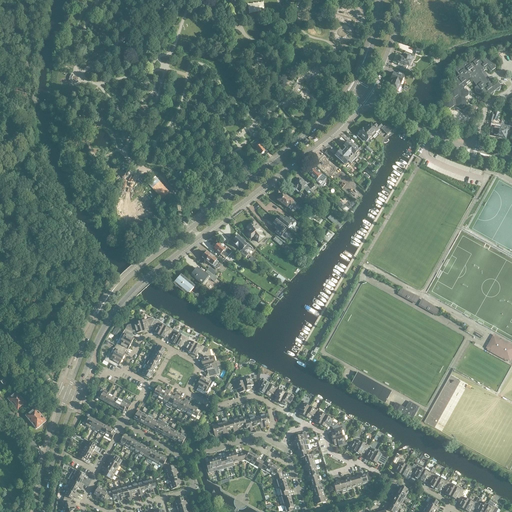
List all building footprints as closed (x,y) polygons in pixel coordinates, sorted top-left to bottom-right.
[(451,100),(450,110),(473,112),(479,95),(483,90),(479,86),(481,83),(487,79),(499,73),(502,79),(509,77),(510,82),(511,82),(511,51),(511,52),(503,53),(494,55),(486,59),(487,61),(479,65),(478,64),(469,72),(464,76),(459,84),(455,92),(451,100)] [(413,58),(405,55),(404,55),(402,59),(400,58),(399,58),(398,58),(397,61),(398,61),(398,62),(399,63),(398,66),(401,67),(402,64),(409,66),(409,65),(410,66),(413,58)] [(390,80),(391,81),(400,85),(405,75),(398,72),(397,75),(393,73),(390,80)] [(400,85),(391,81),(388,88),(394,90),(393,91),(397,93),(400,85)] [(371,123),(365,129),(373,138),(377,134),(376,133),(382,126),(380,124),(377,127),(374,124),(373,125),(371,123)] [(381,129),(387,135),(392,130),(386,124),(381,129)] [(500,128),(498,138),(506,139),(507,130),(508,130),(509,130),(509,129),(510,127),(501,125),(500,128)] [(491,136),(498,138),(500,128),(493,127),(491,136)] [(359,133),(358,134),(356,136),(360,139),(363,143),(365,141),(367,143),(373,138),(365,129),(364,128),(361,131),(360,130),(358,132),(359,133)] [(345,148),(343,150),(358,164),(354,160),(357,157),(354,154),(358,150),(354,147),(355,147),(355,146),(352,144),(351,145),(349,142),(344,147),(345,148)] [(260,145),(256,148),(261,155),(265,151),(260,145)] [(340,152),(335,157),(338,159),(337,160),(340,163),(341,162),(344,165),(348,161),(351,164),(354,160),(358,164),(343,150),(341,153),(340,152)] [(341,173),(343,170),(332,160),(330,162),(323,156),(322,157),(323,158),(322,159),(321,158),(320,159),(329,168),(326,171),(333,177),(339,171),(341,173)] [(319,174),(314,170),(309,175),(321,186),(324,182),(326,179),(320,173),(319,174)] [(155,176),(148,183),(162,199),(170,193),(155,176)] [(293,184),(294,185),(293,185),(294,187),(291,188),(294,192),(296,190),(298,194),(304,189),(307,193),(309,191),(311,193),(317,188),(313,184),(308,188),(306,186),(307,185),(302,177),(301,178),(300,179),(299,178),(294,182),(295,183),(293,184)] [(288,209),(291,206),(294,208),(296,204),(282,194),(279,198),(278,197),(276,199),(277,200),(277,201),(288,209)] [(331,214),(328,218),(339,229),(342,226),(331,214)] [(278,222),(277,222),(287,229),(289,231),(295,222),(289,218),(287,220),(285,218),(283,221),(280,218),(278,222)] [(287,229),(277,222),(278,222),(276,220),(273,224),(276,227),(274,229),(276,231),(275,233),(280,237),(287,229)] [(246,236),(247,236),(250,239),(253,237),(257,242),(264,238),(261,234),(261,233),(262,232),(254,222),(246,228),(248,231),(245,234),(246,236)] [(238,236),(232,241),(241,251),(238,253),(245,258),(248,254),(253,249),(248,244),(247,245),(244,242),(245,241),(242,238),(241,239),(238,236)] [(214,249),(221,255),(218,258),(228,265),(230,262),(226,259),(232,253),(226,247),(224,249),(219,244),(214,249)] [(296,254),(284,244),(281,247),(293,257),(296,254)] [(211,254),(210,255),(207,252),(203,258),(206,261),(205,262),(208,265),(209,263),(215,268),(216,267),(216,268),(217,268),(218,268),(219,268),(220,267),(220,266),(220,265),(220,264),(219,264),(220,263),(214,258),(214,257),(211,254)] [(210,267),(207,270),(207,271),(214,276),(216,273),(214,272),(215,271),(210,267)] [(197,269),(192,275),(196,278),(195,279),(202,285),(209,278),(214,282),(218,278),(214,276),(207,271),(205,274),(203,273),(197,269)] [(175,284),(180,289),(187,295),(194,287),(182,276),(175,284)] [(401,290),(399,294),(415,303),(417,299),(401,290)] [(422,302),(420,306),(424,308),(435,314),(438,310),(422,302)] [(237,311),(234,309),(231,313),(234,315),(233,318),(240,322),(244,316),(237,311)] [(152,318),(140,322),(143,332),(149,330),(148,327),(152,326),(154,327),(158,321),(157,321),(160,316),(159,316),(158,316),(157,317),(156,318),(157,318),(156,320),(152,318)] [(154,327),(154,328),(156,330),(154,333),(160,336),(165,327),(165,326),(158,321),(154,327)] [(127,325),(125,330),(132,334),(133,332),(136,332),(137,334),(143,332),(140,322),(134,324),(127,325)] [(165,327),(160,336),(165,339),(167,336),(169,337),(173,330),(165,326),(165,327)] [(125,330),(120,338),(131,344),(134,339),(132,337),(133,335),(132,334),(125,330)] [(173,330),(169,337),(172,338),(170,342),(176,345),(181,335),(181,334),(173,330)] [(181,335),(176,345),(181,348),(183,344),(185,346),(189,339),(181,334),(181,335)] [(120,338),(116,346),(125,351),(127,349),(128,350),(131,344),(120,338)] [(511,347),(494,338),(488,350),(487,351),(508,362),(511,355),(511,347)] [(189,339),(185,346),(188,347),(186,350),(191,353),(196,344),(197,343),(189,339)] [(196,344),(191,353),(197,356),(199,352),(202,354),(205,347),(202,345),(202,347),(196,344)] [(157,345),(154,350),(164,356),(165,354),(164,353),(166,350),(157,345)] [(116,346),(112,354),(122,360),(125,354),(124,354),(125,351),(116,346)] [(205,347),(202,354),(204,355),(205,358),(202,359),(204,365),(216,362),(214,357),(213,356),(212,356),(210,350),(205,347)] [(314,352),(312,351),(311,354),(312,355),(309,360),(307,364),(309,366),(314,357),(319,348),(317,347),(314,352)] [(154,350),(152,355),(160,360),(162,357),(163,358),(164,356),(154,350)] [(106,358),(104,361),(108,363),(109,363),(116,367),(116,366),(117,367),(118,365),(119,366),(122,360),(112,354),(111,353),(108,359),(106,358)] [(145,357),(159,365),(160,363),(159,362),(160,360),(152,355),(149,354),(148,357),(145,356),(145,357)] [(144,363),(147,365),(155,369),(156,367),(158,367),(159,365),(145,357),(144,359),(146,360),(144,363)] [(216,362),(204,365),(205,371),(208,370),(209,374),(208,376),(215,380),(217,375),(219,374),(216,362)] [(140,366),(140,367),(154,375),(155,373),(154,372),(155,369),(147,365),(144,363),(142,367),(140,366)] [(140,367),(139,368),(141,370),(139,373),(150,379),(151,376),(152,377),(154,375),(140,367)] [(0,374),(0,381),(3,385),(10,379),(6,374),(3,376),(1,373),(0,374)] [(392,392),(357,373),(350,385),(385,404),(392,392)] [(202,376),(199,382),(210,388),(215,380),(208,376),(207,376),(206,378),(202,376)] [(251,377),(243,379),(246,391),(252,390),(251,386),(254,385),(251,377)] [(243,379),(237,381),(234,382),(236,390),(239,389),(240,393),(246,391),(243,379)] [(260,385),(258,387),(261,388),(259,391),(265,394),(271,383),(262,379),(259,384),(260,385)] [(11,381),(7,384),(14,392),(18,389),(11,381)] [(199,382),(196,387),(198,388),(197,391),(207,396),(208,393),(207,393),(210,388),(199,382)] [(279,388),(271,383),(265,394),(270,397),(272,394),(274,395),(279,388)] [(153,396),(158,399),(162,391),(160,389),(162,386),(159,385),(153,396)] [(286,392),(279,388),(274,395),(277,397),(275,400),(280,403),(286,392)] [(162,391),(158,399),(163,401),(169,390),(167,389),(165,392),(162,391)] [(100,393),(98,396),(100,397),(101,398),(100,399),(104,402),(109,394),(104,391),(104,392),(101,390),(100,393)] [(169,390),(163,401),(167,404),(172,396),(169,394),(171,391),(169,390)] [(25,407),(23,406),(27,403),(17,391),(8,399),(18,411),(23,406),(24,407),(25,407)] [(286,392),(280,403),(286,406),(288,403),(290,404),(294,397),(292,395),(286,392)] [(109,394),(104,402),(109,405),(114,396),(114,397),(116,394),(114,393),(113,396),(109,394)] [(174,397),(172,396),(167,404),(166,406),(171,409),(172,406),(178,395),(176,394),(174,397)] [(180,396),(178,395),(172,406),(177,409),(181,401),(179,400),(180,396)] [(119,399),(114,397),(114,396),(109,405),(114,407),(119,399)] [(122,401),(119,399),(114,407),(119,410),(123,402),(124,402),(125,400),(124,399),(122,401)] [(181,401),(177,409),(182,412),(188,401),(186,399),(184,403),(181,401)] [(124,402),(123,402),(119,410),(124,413),(125,411),(127,412),(132,404),(125,400),(124,402)] [(188,401),(182,412),(186,414),(191,406),(188,405),(190,402),(188,401)] [(299,413),(305,416),(311,406),(303,401),(299,409),(301,410),(299,413)] [(396,403),(393,408),(392,410),(411,421),(419,408),(409,402),(405,408),(396,403)] [(191,406),(186,414),(191,417),(197,406),(195,405),(193,408),(191,406)] [(197,406),(191,417),(196,420),(200,412),(198,410),(199,407),(197,406)] [(311,406),(305,416),(310,420),(312,416),(315,417),(319,410),(311,406)] [(36,429),(41,425),(46,421),(35,409),(26,416),(36,429)] [(319,410),(315,417),(317,419),(315,422),(321,425),(327,414),(319,410)] [(136,421),(138,423),(143,413),(139,411),(134,419),(137,420),(136,421)] [(143,413),(138,423),(141,424),(141,423),(144,424),(148,416),(143,413)] [(148,416),(144,424),(146,425),(146,427),(148,428),(153,419),(153,418),(155,414),(154,413),(152,416),(149,414),(148,416)] [(254,414),(249,415),(250,419),(253,431),(256,430),(255,427),(257,426),(255,417),(254,414)] [(327,414),(321,425),(326,428),(328,425),(330,426),(331,426),(333,427),(335,426),(337,424),(333,422),(335,419),(327,414)] [(260,416),(255,417),(257,426),(260,425),(261,428),(264,428),(260,416)] [(85,426),(89,428),(90,428),(94,420),(89,417),(89,419),(86,418),(83,424),(85,425),(85,426)] [(245,429),(247,429),(245,420),(244,417),(238,418),(241,427),(244,426),(245,429)] [(158,421),(153,429),(156,431),(155,432),(157,433),(165,419),(163,418),(162,421),(159,419),(158,421)] [(153,419),(148,428),(150,429),(151,428),(153,429),(158,421),(153,419)] [(165,419),(157,433),(159,434),(160,433),(163,434),(167,427),(168,425),(168,424),(165,423),(166,420),(165,419)] [(250,419),(245,420),(247,429),(250,428),(251,431),(253,431),(250,419)] [(89,428),(88,430),(89,431),(91,429),(95,431),(99,423),(94,420),(90,428),(89,428)] [(233,420),(228,421),(230,430),(233,429),(234,433),(237,432),(233,420)] [(104,425),(99,423),(95,431),(99,433),(96,438),(97,439),(100,434),(99,434),(104,425)] [(223,423),(218,424),(220,433),(223,432),(224,436),(226,435),(223,423)] [(212,426),(207,428),(209,434),(210,436),(215,434),(216,438),(218,437),(217,434),(220,433),(218,424),(212,426)] [(335,432),(331,433),(333,439),(345,436),(345,435),(344,434),(345,433),(346,431),(344,426),(343,425),(339,426),(339,425),(337,424),(335,426),(333,427),(335,432)] [(104,425),(99,434),(100,434),(104,436),(109,428),(104,425)] [(167,427),(163,434),(165,436),(165,437),(167,438),(172,429),(167,427)] [(109,428),(104,436),(109,439),(109,438),(112,440),(115,434),(113,432),(113,431),(109,428)] [(172,429),(167,438),(169,439),(170,438),(172,440),(177,432),(172,429)] [(177,432),(172,440),(175,441),(174,442),(176,443),(181,434),(177,432)] [(293,444),(305,440),(308,440),(306,432),(303,433),(303,435),(295,437),(296,441),(292,442),(293,444)] [(181,434),(176,443),(179,445),(179,443),(182,445),(187,436),(183,433),(182,433),(181,434)] [(120,444),(125,446),(129,438),(126,437),(127,436),(125,434),(120,444)] [(345,436),(333,439),(335,445),(338,444),(339,447),(347,445),(345,436)] [(354,437),(347,449),(350,450),(350,449),(356,452),(362,442),(354,437)] [(129,438),(125,446),(129,449),(134,440),(132,439),(132,440),(129,438)] [(134,440),(129,449),(134,451),(139,443),(136,442),(137,441),(134,440)] [(88,441),(85,446),(93,451),(96,446),(88,441)] [(139,443),(134,451),(139,454),(144,445),(142,444),(141,445),(139,443)] [(361,443),(356,452),(361,455),(363,452),(366,453),(370,446),(367,444),(366,446),(361,443)] [(144,445),(139,454),(138,456),(136,459),(137,459),(138,457),(142,459),(144,457),(148,449),(145,447),(146,446),(144,445)] [(295,452),(296,454),(308,451),(307,445),(298,448),(299,451),(295,452)] [(82,452),(83,451),(91,456),(93,451),(85,446),(83,450),(80,449),(80,450),(82,452)] [(378,450),(370,446),(366,453),(368,455),(366,458),(372,461),(378,450)] [(148,449),(144,457),(148,459),(153,450),(151,449),(151,450),(148,449)] [(147,461),(146,464),(147,465),(148,463),(152,465),(152,464),(157,454),(155,452),(155,451),(153,450),(148,459),(147,461)] [(378,450),(372,461),(377,464),(378,462),(384,465),(385,464),(385,463),(389,456),(378,450)] [(91,456),(83,451),(82,452),(80,456),(79,459),(85,462),(86,460),(88,461),(91,456)] [(245,452),(240,454),(241,460),(244,460),(250,463),(254,455),(249,452),(248,454),(245,452)] [(236,453),(231,454),(233,463),(239,462),(239,461),(241,460),(240,454),(237,455),(236,453)] [(160,455),(157,454),(152,464),(155,465),(153,468),(155,469),(157,466),(158,464),(163,455),(161,454),(160,455)] [(226,458),(223,459),(226,469),(234,466),(233,463),(231,454),(225,456),(226,458)] [(165,457),(163,455),(158,464),(163,467),(166,461),(167,459),(164,458),(165,457)] [(254,455),(250,463),(254,466),(255,465),(259,467),(261,469),(265,463),(258,459),(259,457),(254,455)] [(110,458),(109,460),(120,466),(123,461),(115,456),(113,459),(110,458)] [(219,458),(214,459),(217,471),(226,469),(223,459),(220,459),(219,458)] [(206,463),(209,473),(217,471),(214,459),(209,461),(209,463),(206,463)] [(120,466),(109,460),(108,462),(111,463),(109,466),(117,471),(120,466)] [(303,467),(304,469),(316,465),(314,460),(306,463),(307,466),(303,467)] [(395,472),(401,475),(407,464),(399,460),(395,467),(397,469),(395,472)] [(171,464),(166,461),(163,467),(165,469),(167,474),(179,471),(178,468),(175,469),(174,466),(172,467),(171,464)] [(265,463),(261,469),(265,471),(270,474),(274,466),(270,463),(269,465),(265,463)] [(412,467),(407,464),(401,475),(406,478),(408,474),(411,476),(413,472),(417,464),(416,464),(415,465),(414,464),(412,467)] [(425,468),(417,464),(413,472),(415,473),(413,476),(419,479),(425,468)] [(105,467),(104,469),(115,475),(116,476),(117,475),(115,474),(117,471),(109,466),(108,469),(105,467)] [(274,466),(270,474),(275,477),(276,480),(283,478),(281,472),(278,470),(279,469),(274,466)] [(425,468),(419,479),(424,482),(426,479),(429,480),(433,473),(425,468)] [(74,469),(71,474),(83,480),(84,478),(87,480),(89,477),(77,471),(74,469)] [(115,475),(104,469),(102,471),(105,473),(106,473),(104,476),(112,480),(115,475)] [(179,471),(167,474),(168,479),(177,477),(176,474),(180,473),(179,471)] [(306,477),(307,479),(319,476),(317,471),(309,473),(310,476),(306,477)] [(361,472),(359,473),(363,485),(368,484),(368,482),(370,481),(373,475),(368,473),(367,476),(366,476),(365,475),(362,476),(361,472)] [(433,473),(429,480),(431,482),(429,485),(435,488),(441,477),(433,473)] [(71,474),(69,479),(72,481),(83,487),(84,485),(81,483),(83,480),(71,474)] [(349,476),(352,488),(357,487),(355,478),(352,479),(351,475),(349,476)] [(441,477),(435,488),(440,491),(442,488),(444,489),(449,482),(441,477)] [(277,483),(278,488),(287,485),(286,480),(284,481),(283,478),(276,480),(277,483)] [(341,478),(338,479),(342,491),(341,491),(342,494),(347,492),(347,490),(344,481),(342,482),(341,478)] [(309,487),(310,490),(322,486),(324,486),(322,480),(320,481),(312,483),(313,486),(309,487)] [(72,481),(69,486),(77,490),(79,487),(82,489),(83,487),(72,481)] [(148,481),(143,482),(145,491),(148,490),(149,494),(151,493),(148,481)] [(182,481),(170,484),(170,485),(169,486),(169,489),(171,489),(172,490),(180,487),(179,484),(183,483),(182,481)] [(449,482),(444,489),(447,490),(445,494),(450,497),(456,486),(449,482)] [(138,484),(132,485),(135,494),(138,493),(139,497),(141,496),(138,484)] [(278,488),(276,489),(279,497),(288,494),(287,491),(289,491),(287,485),(278,488)] [(69,486),(67,490),(78,496),(79,494),(76,493),(77,490),(69,486)] [(400,489),(399,491),(407,495),(410,491),(401,486),(399,488),(400,489)] [(456,486),(450,497),(456,500),(458,496),(460,498),(462,494),(464,490),(456,486)] [(99,487),(94,495),(97,496),(95,499),(97,500),(104,489),(99,487)] [(127,487),(122,488),(125,497),(127,496),(128,500),(131,499),(127,487)] [(108,492),(104,489),(97,500),(100,502),(101,498),(104,500),(105,498),(108,500),(113,498),(111,491),(108,492)] [(64,495),(66,496),(72,499),(74,497),(77,499),(78,496),(67,490),(64,495)] [(111,491),(113,498),(114,500),(117,499),(118,503),(120,502),(117,490),(111,491)] [(316,497),(312,498),(313,500),(325,496),(323,491),(315,494),(316,497)] [(396,493),(395,495),(404,500),(406,501),(409,503),(409,501),(407,500),(407,496),(407,495),(399,491),(398,494),(396,493)] [(288,494),(279,497),(281,505),(282,505),(292,502),(291,497),(289,497),(288,494)] [(462,494),(460,498),(458,502),(460,503),(458,507),(464,510),(469,500),(464,498),(465,496),(462,494)] [(395,498),(394,501),(402,505),(404,500),(395,495),(394,497),(395,498)] [(72,505),(71,502),(72,499),(66,496),(63,501),(64,504),(62,505),(62,506),(61,506),(61,507),(60,508),(61,509),(62,510),(63,510),(76,507),(75,504),(72,505)] [(325,496),(313,500),(313,502),(317,501),(318,504),(326,502),(325,498),(327,497),(327,496),(325,496)] [(431,498),(428,503),(439,509),(440,507),(437,505),(439,503),(431,498)] [(470,499),(469,500),(464,510),(468,511),(469,511),(471,509),(473,511),(478,503),(470,499)] [(478,503),(473,511),(474,511),(476,506),(478,508),(476,511),(478,511),(483,511),(488,503),(487,503),(487,505),(482,502),(483,500),(480,499),(479,501),(478,503)] [(391,503),(390,505),(399,510),(402,505),(394,501),(392,503),(391,503)] [(292,502),(282,505),(283,509),(282,510),(282,511),(290,511),(293,511),(292,508),(294,508),(292,502)] [(175,508),(176,510),(177,511),(178,511),(186,509),(186,506),(189,505),(188,503),(176,506),(176,507),(175,508)] [(439,509),(428,503),(425,508),(432,511),(433,511),(435,510),(438,511),(439,509)] [(488,503),(483,511),(496,511),(498,509),(496,508),(488,503)]
